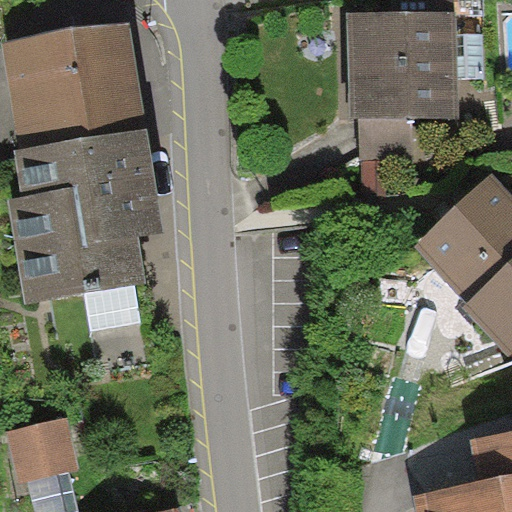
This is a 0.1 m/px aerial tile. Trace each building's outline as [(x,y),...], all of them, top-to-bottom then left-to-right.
[(233,0),(235,8),(283,0),(233,0)] [(433,8),(342,13),(348,128),(439,123),(433,8)] [(0,37),(0,45),(15,153),(151,134),(135,19),(0,37)] [(151,134),(15,153),(36,300),(153,284),(146,234),(165,231),(151,134)] [(511,199),(484,168),(399,244),(511,368),(511,199)] [(65,419),(12,428),(21,477),(74,468),(65,419)] [(511,477),(413,495),(416,511),(511,511),(511,427),(502,430),(511,477)]
